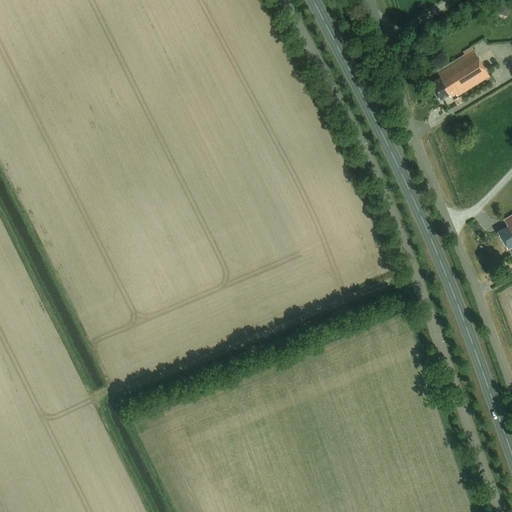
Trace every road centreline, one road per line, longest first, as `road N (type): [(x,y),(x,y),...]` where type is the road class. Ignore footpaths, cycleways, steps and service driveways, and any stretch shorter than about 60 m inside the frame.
road 1 (unclassified): [(499,511),(382,190),(283,0)]
road 2 (trunk): [(511,457),(424,223),(311,0)]
road 3 (unclassified): [(511,390),(370,0)]
